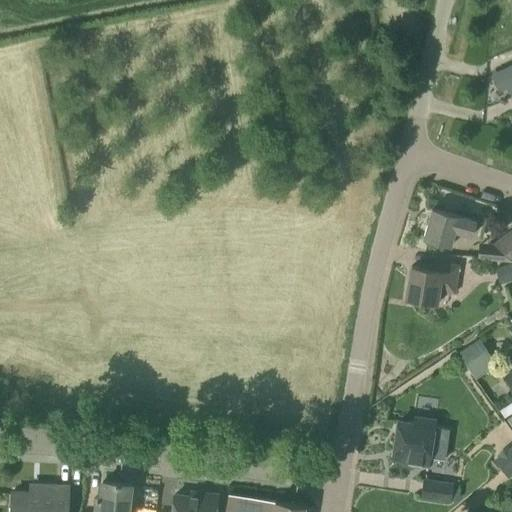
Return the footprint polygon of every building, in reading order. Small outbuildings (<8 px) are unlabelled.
[(500,90),(511,84),(511,65),(493,73),(500,90)] [(454,231),(471,236),(476,221),(432,208),(423,239),(450,247),(454,231)] [(511,233),(511,232),(494,243),(480,242),(478,258),(506,261),(511,256),(511,233)] [(454,294),(456,283),(458,265),(439,262),(437,270),(411,266),(406,300),(436,304),(438,291),(454,294)] [(511,262),(495,268),(500,284),(511,280),(511,262)] [(457,352),(476,378),(497,365),(479,338),(457,352)] [(511,401),(500,410),(505,417),(511,411),(511,401)] [(435,420),(419,418),(418,424),(398,421),(393,451),(400,452),(399,459),(392,458),(392,459),(428,464),(429,457),(445,459),(449,429),(434,426),(435,420)] [(508,478),(511,474),(511,443),(508,447),(507,446),(497,454),(498,456),(493,460),(508,478)] [(451,501),(453,485),(425,480),(422,496),(451,501)] [(127,511),(131,485),(103,481),(101,498),(97,498),(94,511),(127,511)] [(67,511),(68,486),(41,485),(41,492),(12,491),(10,511),(67,511)] [(214,511),(217,494),(197,492),(197,497),(174,494),(172,511),(214,511)] [(304,511),(306,506),(227,493),(225,509),(242,511),(304,511)]
